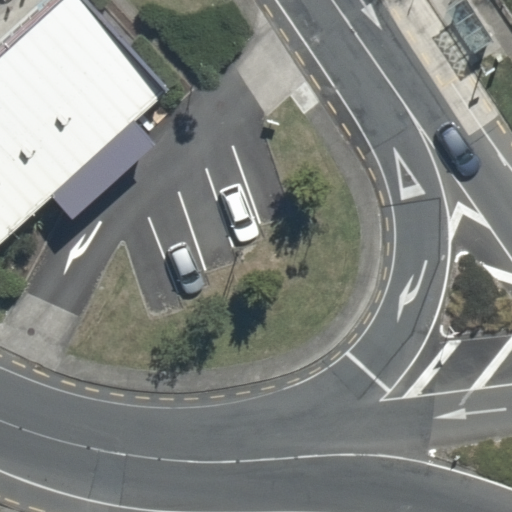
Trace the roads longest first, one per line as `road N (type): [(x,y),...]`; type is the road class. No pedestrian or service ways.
road 1 (secondary): [(400,97),(414,236),(401,324),(365,374),(288,443),(219,464)]
road 2 (secondary): [(511,411),(219,464)]
road 3 (secondary): [(448,511),(219,464)]
road 4 (secondary): [(219,464),(155,465),(0,422)]
road 5 (secondary): [(400,97),(511,212)]
